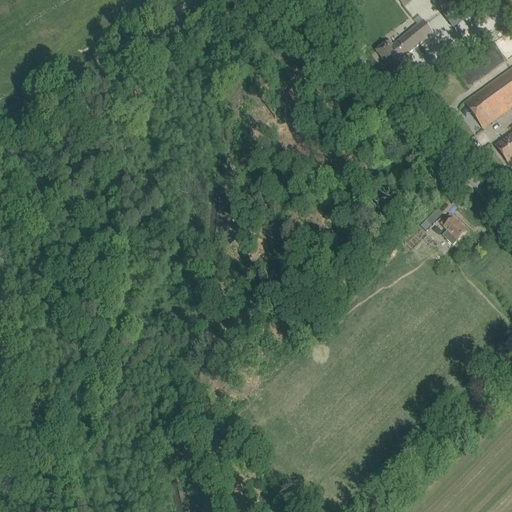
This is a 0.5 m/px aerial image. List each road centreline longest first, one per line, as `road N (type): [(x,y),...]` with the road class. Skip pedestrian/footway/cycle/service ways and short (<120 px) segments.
road 1 (unclassified): [(511,222),(309,0)]
road 2 (track): [(0,122),(197,0)]
road 3 (track): [(511,385),(384,511)]
road 4 (track): [(393,98),(511,9)]
